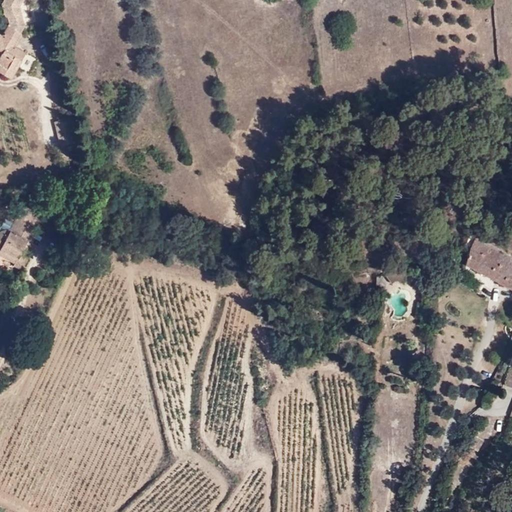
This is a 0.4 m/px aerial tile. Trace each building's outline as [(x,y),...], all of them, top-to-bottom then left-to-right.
[(3,36),(0,34),(0,72),(12,80),(27,54),(18,48),(25,36),(22,34),(26,26),(21,7),(25,0),(5,0),(2,5),(6,19),(8,18),(10,25),(3,36)] [(58,123),(64,148),(79,145),(73,119),(58,123)] [(0,248),(3,248),(19,257),(16,262),(15,264),(24,269),(31,256),(27,254),(22,251),(37,225),(31,222),(38,210),(25,203),(10,230),(0,232),(0,248)] [(27,254),(42,227),(37,225),(22,251),(27,254)] [(511,261),(472,240),(463,265),(511,290),(511,261)] [(0,254),(2,254),(16,262),(19,257),(3,248),(0,248),(0,254)] [(377,275),(376,285),(385,285),(385,276),(377,275)] [(409,283),(399,278),(396,278),(387,285),(393,292),(398,288),(405,291),(409,283)]
